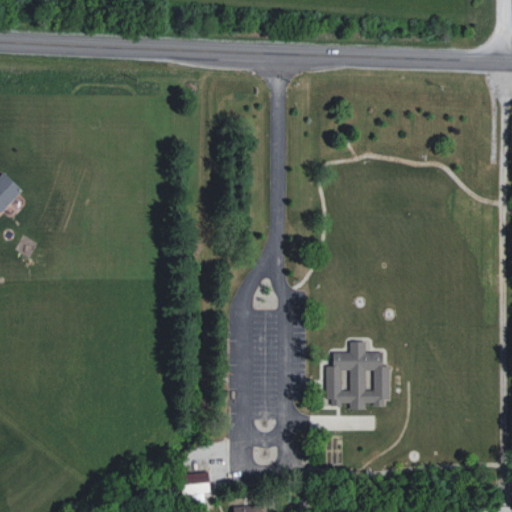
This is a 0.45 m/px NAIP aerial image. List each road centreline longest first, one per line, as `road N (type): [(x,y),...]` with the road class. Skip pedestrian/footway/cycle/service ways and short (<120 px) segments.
road 1 (primary): [(0,42),(511,63)]
road 2 (residential): [(276,56),(265,260)]
